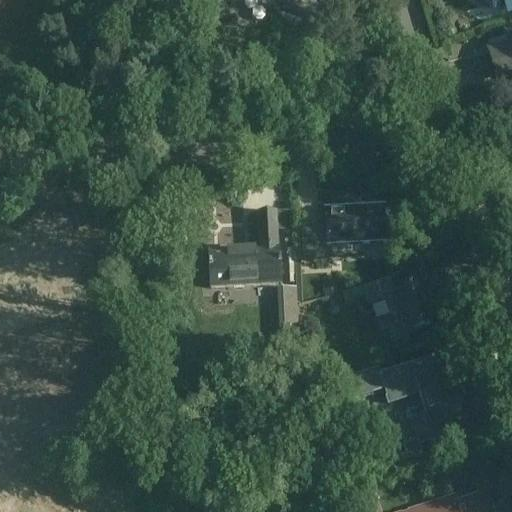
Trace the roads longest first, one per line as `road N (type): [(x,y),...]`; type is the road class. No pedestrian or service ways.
road 1 (residential): [(0,154),(453,134)]
road 2 (residential): [(511,312),(453,134)]
road 3 (residential): [(453,134),(413,0)]
